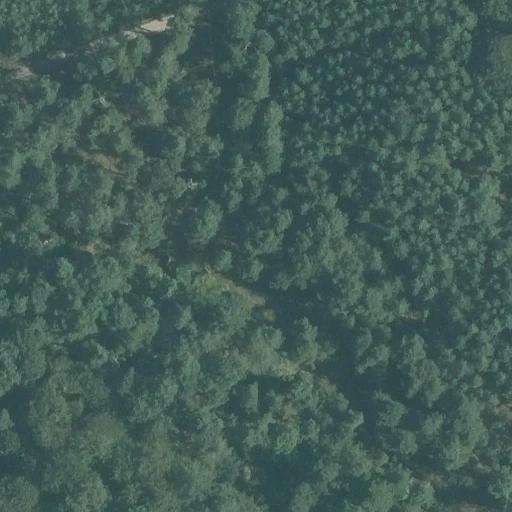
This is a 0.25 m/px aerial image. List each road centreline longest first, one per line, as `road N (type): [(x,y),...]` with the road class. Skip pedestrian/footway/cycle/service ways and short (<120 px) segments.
road 1 (track): [(0,87),(150,205),(472,511)]
road 2 (track): [(254,299),(220,211),(208,6)]
road 3 (track): [(159,511),(144,464),(115,415),(116,394),(189,241)]
road 4 (track): [(0,81),(208,6)]
